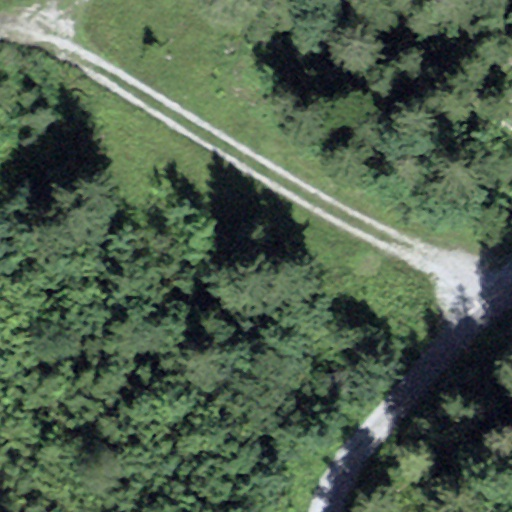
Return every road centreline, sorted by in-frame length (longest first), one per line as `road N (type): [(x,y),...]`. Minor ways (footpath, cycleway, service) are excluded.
road 1 (track): [(474,310),(417,259),(62,36),(0,27)]
road 2 (track): [(474,310),(345,460),(324,511)]
